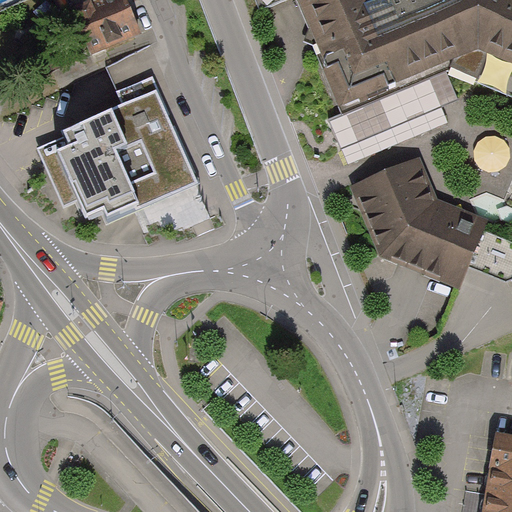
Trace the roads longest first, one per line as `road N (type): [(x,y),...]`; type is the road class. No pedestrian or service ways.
road 1 (residential): [(270,269),(158,0)]
road 2 (residential): [(218,0),(290,200),(270,269)]
road 3 (residential): [(270,269),(352,364),(381,446),(378,511)]
road 4 (tertiary): [(19,249),(28,315),(6,426)]
road 5 (secondary): [(251,511),(129,379)]
road 6 (residential): [(192,272),(78,266),(19,249)]
road 7 (secondary): [(129,379),(19,249)]
road 8 (tertiary): [(6,426),(57,374),(99,370),(129,379)]
road 9 (residential): [(129,379),(155,302),(192,272)]
